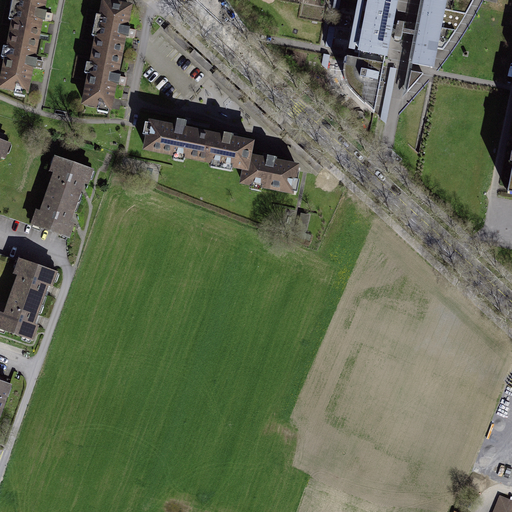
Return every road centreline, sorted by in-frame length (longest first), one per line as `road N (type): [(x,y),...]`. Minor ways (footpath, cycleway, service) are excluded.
road 1 (primary): [(511,312),(178,0)]
road 2 (residential): [(0,243),(70,269),(37,365)]
